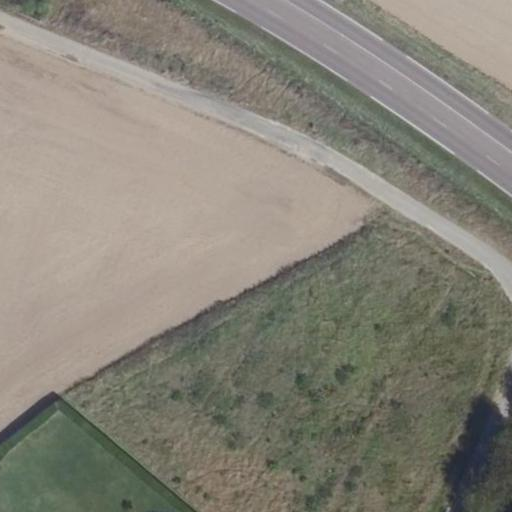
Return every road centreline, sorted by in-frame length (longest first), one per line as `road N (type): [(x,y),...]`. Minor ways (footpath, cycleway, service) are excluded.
road 1 (track): [(0,13),(295,146),(511,274)]
road 2 (primary): [(511,161),(273,0)]
